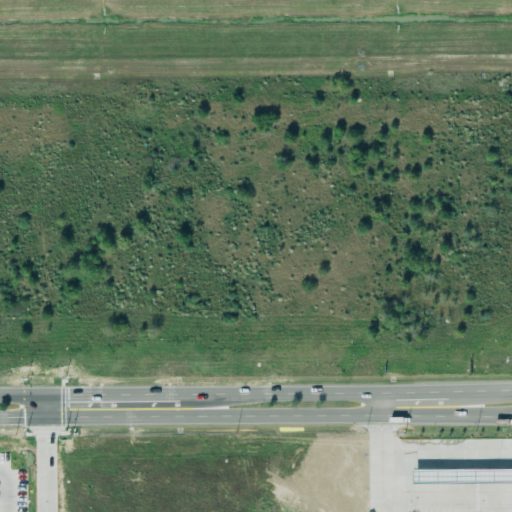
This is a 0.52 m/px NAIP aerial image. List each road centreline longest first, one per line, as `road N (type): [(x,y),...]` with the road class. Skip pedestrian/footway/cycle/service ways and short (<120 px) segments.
road 1 (secondary): [(511,393),(0,396)]
road 2 (secondary): [(0,416),(511,416)]
